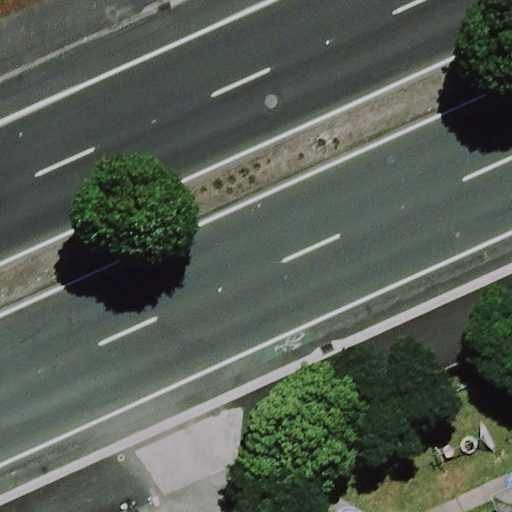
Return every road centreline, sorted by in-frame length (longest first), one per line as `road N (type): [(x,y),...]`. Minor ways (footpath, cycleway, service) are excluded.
road 1 (primary): [(511,162),(0,395)]
road 2 (primary): [(0,190),(418,0)]
